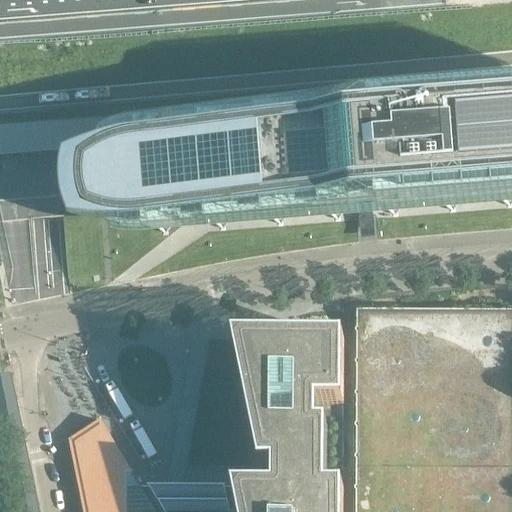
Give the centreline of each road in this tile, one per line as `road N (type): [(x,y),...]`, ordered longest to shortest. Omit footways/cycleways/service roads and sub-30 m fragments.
road 1 (motorway): [(0,71),(511,20)]
road 2 (residential): [(9,334),(300,277),(511,257)]
road 3 (residential): [(47,511),(9,334)]
